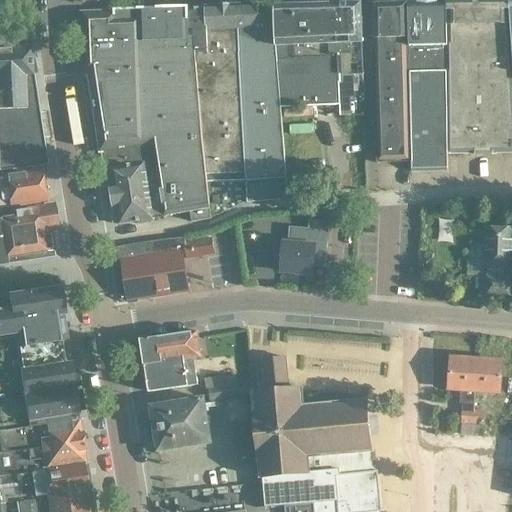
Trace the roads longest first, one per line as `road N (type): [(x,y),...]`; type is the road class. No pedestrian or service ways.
road 1 (residential): [(100,324),(45,0)]
road 2 (residential): [(330,306),(341,202),(511,191)]
road 3 (residential): [(100,324),(238,301),(330,306)]
road 4 (residential): [(124,511),(100,324)]
road 5 (residential): [(330,306),(511,321)]
